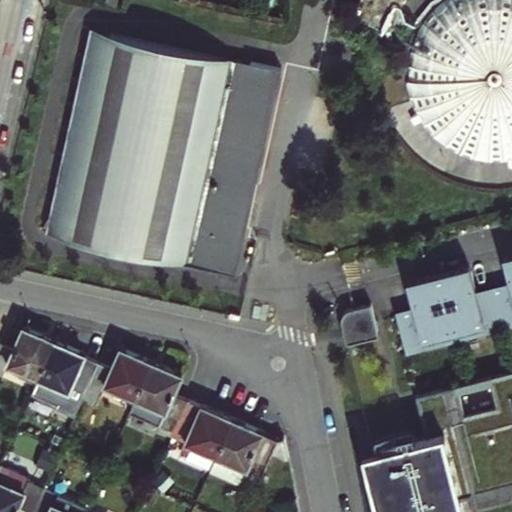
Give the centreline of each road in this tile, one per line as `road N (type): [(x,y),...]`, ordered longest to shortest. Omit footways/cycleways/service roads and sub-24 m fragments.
road 1 (residential): [(0,287),(185,327),(255,363)]
road 2 (residential): [(310,420),(295,353),(267,343),(255,363)]
